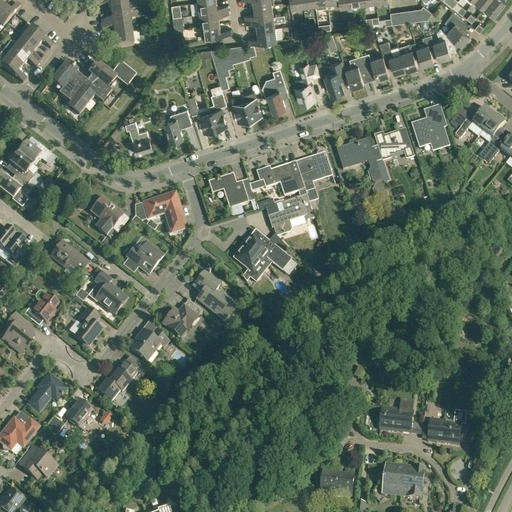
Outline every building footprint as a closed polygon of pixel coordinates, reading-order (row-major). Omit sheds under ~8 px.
[(111,12),(129,10),(127,0),(105,0),(98,1),(99,6),(110,5),(111,12)] [(213,0),(198,2),(200,14),(229,10),(228,6),(218,7),(216,0),(213,0)] [(329,8),(328,3),(327,0),(315,0),(316,4),(316,9),(329,8)] [(489,0),(484,7),(494,15),(505,1),(504,0),(489,0)] [(5,7),(0,13),(0,26),(0,27),(3,29),(15,14),(21,6),(17,3),(11,12),(5,7)] [(461,6),(457,3),(453,7),(462,15),(466,10),(461,6)] [(255,14),(244,16),(245,20),(274,16),(272,4),(254,7),(255,14)] [(433,13),(423,5),(421,9),(428,20),(429,19),(433,13)] [(180,9),(172,10),(173,18),(182,17),(180,9)] [(427,20),(428,20),(421,9),(413,10),(415,21),(427,20)] [(101,21),(102,26),(130,21),(129,10),(111,12),(112,20),(101,21)] [(200,14),(202,26),(220,23),(219,16),(230,14),(229,10),(200,14)] [(407,22),(415,21),(413,10),(406,11),(407,22)] [(406,11),(398,12),(400,23),(407,22),(406,11)] [(392,25),(400,23),(398,12),(391,13),(391,19),(392,25)] [(451,28),(447,33),(457,41),(462,45),(470,35),(460,28),(464,22),(453,13),(444,23),(451,28)] [(472,22),(475,18),(471,14),(467,19),(472,22)] [(274,16),(245,20),(246,25),(257,23),(258,31),(275,28),(274,16)] [(182,17),(173,18),(172,18),(174,31),(180,30),(184,29),(182,17)] [(113,28),(114,36),(132,34),(130,21),(102,26),(102,30),(113,28)] [(232,34),(231,29),(221,30),(220,23),(202,26),(204,38),(232,34)] [(475,29),(480,33),(484,28),(479,24),(475,29)] [(439,41),(433,43),(436,48),(439,60),(451,56),(447,44),(457,41),(447,33),(445,32),(434,25),(438,35),(439,41)] [(32,27),(24,37),(38,48),(43,42),(51,48),(54,45),(32,27)] [(259,38),(248,40),(248,45),(277,41),(277,39),(283,38),(281,28),(275,28),(258,31),(259,38)] [(104,45),(105,50),(134,46),(132,34),(114,36),(115,43),(104,45)] [(328,44),(335,41),(332,34),(326,37),(328,44)] [(430,50),(436,48),(433,43),(431,35),(422,38),(425,46),(417,48),(419,54),(423,65),(434,61),(430,50)] [(24,37),(16,47),(39,64),(41,60),(33,54),(38,48),(24,37)] [(395,74),(406,70),(400,53),(393,56),(388,41),(379,44),(383,56),(386,64),(391,63),(395,74)] [(399,48),(400,53),(406,70),(417,66),(414,55),(419,54),(417,48),(415,43),(399,48)] [(247,47),(246,45),(228,48),(232,63),(250,58),(249,57),(247,47)] [(253,45),(247,47),(249,57),(256,55),(253,45)] [(16,47),(9,56),(23,67),(28,61),(36,68),(39,64),(16,47)] [(233,68),(232,63),(228,48),(210,50),(212,56),(222,89),(229,88),(226,76),(230,75),(228,69),(233,68)] [(369,54),(362,56),(366,69),(373,67),(377,80),(389,76),(386,64),(383,56),(371,60),(369,54)] [(1,66),(24,83),(27,79),(18,73),(23,67),(9,56),(1,66)] [(360,71),(366,69),(362,56),(349,60),(352,68),(345,70),(351,88),(364,84),(360,71)] [(117,78),(127,86),(136,75),(121,62),(111,74),(97,63),(88,75),(92,78),(87,84),(76,75),(78,72),(67,63),(51,83),(62,91),(59,95),(70,104),(67,108),(79,117),(94,98),(103,104),(112,93),(108,90),(117,78)] [(346,77),(341,62),(330,65),(332,72),(325,75),(331,94),(344,90),(340,79),(346,77)] [(312,79),(319,77),(316,67),(309,69),(301,71),(303,79),(304,81),(312,79)] [(274,112),(275,113),(276,114),(277,114),(278,114),(279,113),(280,112),(280,111),(280,110),(286,108),(282,96),(288,94),(289,97),(288,97),(289,97),(283,76),(267,81),(264,88),(266,96),(268,95),(273,112),(274,112)] [(294,82),(297,93),(297,94),(298,98),(299,99),(301,104),(303,103),(304,104),(307,103),(308,102),(314,100),(309,84),(313,83),(312,79),(304,81),(303,79),(294,82)] [(213,98),(216,110),(210,112),(215,129),(227,125),(222,108),(228,107),(224,92),(218,93),(219,97),(213,98)] [(262,97),(257,99),(255,92),(243,96),(250,119),(267,114),(262,97)] [(200,112),(195,95),(188,97),(193,114),(200,112)] [(238,123),(250,119),(243,96),(231,99),(238,123)] [(452,106),(449,110),(447,113),(452,117),(457,110),(452,106)] [(446,127),(440,107),(425,112),(428,120),(413,125),(419,144),(418,144),(420,149),(431,145),(433,152),(449,146),(444,128),(446,127)] [(483,131),(494,116),(484,108),(475,119),(470,116),(455,135),(461,139),(468,130),(478,137),(481,133),(483,131)] [(192,123),(187,110),(172,115),(168,122),(164,123),(171,143),(183,139),(180,129),(181,126),(192,123)] [(204,132),(215,129),(210,112),(199,116),(204,132)] [(458,126),(460,127),(467,118),(459,112),(449,123),(456,129),(458,126)] [(494,116),(483,131),(481,133),(479,136),(489,144),(480,156),(485,160),(499,142),(506,132),(501,128),(505,124),(503,123),(503,119),(498,114),(496,117),(494,116)] [(127,130),(130,130),(134,142),(127,144),(129,151),(135,149),(137,154),(153,149),(147,131),(139,133),(135,121),(126,124),(127,130)] [(405,150),(408,159),(414,157),(406,131),(388,137),(389,139),(384,140),(383,134),(375,137),(382,161),(390,158),(389,155),(405,150)] [(506,132),(499,142),(485,160),(490,163),(500,150),(511,158),(511,155),(511,134),(511,136),(506,132)] [(350,145),(337,150),(338,153),(343,170),(349,168),(351,168),(352,166),(351,165),(361,162),(362,163),(363,163),(365,163),(368,162),(370,169),(369,172),(373,183),(375,184),(382,182),(378,169),(372,149),(364,152),(361,142),(357,143),(357,142),(355,141),(350,142),(349,144),(350,145)] [(27,143),(18,154),(33,166),(38,160),(41,162),(42,160),(45,163),(52,155),(40,146),(36,151),(27,143)] [(115,155),(115,154),(119,150),(113,145),(109,150),(115,155)] [(297,163),(296,163),(301,177),(305,190),(306,193),(307,196),(308,196),(310,204),(315,202),(316,202),(313,192),(315,191),(313,183),(312,180),(332,173),(327,159),(325,154),(324,154),(324,153),(323,153),(323,152),(322,152),(321,152),(320,152),(319,152),(318,153),(318,154),(317,155),(317,156),(304,160),(307,170),(300,172),(297,163)] [(20,180),(27,186),(33,178),(30,176),(31,174),(28,172),(33,166),(18,154),(10,164),(19,171),(15,177),(20,180)] [(270,168),(257,173),(260,182),(263,181),(265,189),(280,184),(284,197),(299,192),(301,198),(307,196),(306,193),(305,190),(301,177),(296,163),(290,165),(271,171),(270,168)] [(224,191),(230,210),(249,203),(242,182),(237,184),(234,175),(209,183),(213,195),(224,191)] [(31,190),(27,186),(20,180),(15,185),(6,178),(0,185),(0,190),(12,200),(17,194),(20,196),(21,195),(25,198),(31,190)] [(42,189),(39,193),(42,195),(45,191),(51,183),(47,180),(41,187),(42,189)] [(186,228),(175,194),(143,204),(148,219),(164,214),(171,233),(186,228)] [(284,213),(269,218),(273,230),(274,229),(276,235),(270,242),(280,250),(282,252),(286,247),(277,237),(287,234),(291,233),(292,230),(290,222),(306,216),(307,221),(314,219),(312,211),(313,211),(310,204),(308,196),(307,196),(301,198),(285,204),(282,205),(284,213)] [(91,213),(100,221),(95,227),(107,236),(112,230),(117,234),(128,219),(102,198),(91,213)] [(266,210),(275,207),(273,200),(257,205),(259,212),(266,210)] [(141,204),(135,206),(135,217),(144,215),(141,204)] [(147,221),(143,225),(151,231),(155,227),(147,221)] [(0,247),(4,251),(16,236),(5,228),(0,234),(0,247)] [(251,239),(245,246),(264,261),(266,258),(267,259),(283,272),(292,260),(283,252),(276,247),(265,238),(261,235),(257,239),(253,236),(251,239)] [(26,245),(16,236),(4,251),(10,256),(5,262),(15,270),(24,259),(19,255),(26,245)] [(106,238),(101,243),(109,250),(113,244),(106,238)] [(51,257),(67,269),(71,264),(82,272),(89,264),(62,243),(51,257)] [(164,256),(147,243),(139,253),(133,249),(126,258),(148,276),(164,256)] [(236,257),(235,259),(240,263),(249,270),(254,274),(264,261),(245,246),(236,257)] [(90,280),(97,272),(88,265),(82,273),(90,280)] [(214,293),(221,284),(205,271),(193,287),(201,294),(196,300),(224,322),(236,306),(221,293),(218,297),(214,293)] [(93,291),(99,295),(94,302),(96,304),(98,302),(114,315),(122,306),(121,305),(126,299),(108,285),(111,282),(101,274),(94,283),(97,285),(93,291)] [(299,286),(304,292),(312,285),(307,279),(299,286)] [(72,290),(69,294),(74,298),(77,294),(72,290)] [(32,312),(43,321),(47,323),(51,318),(49,316),(58,304),(46,294),(46,295),(43,292),(40,292),(38,293),(36,296),(35,298),(36,301),(39,303),(32,312)] [(181,339),(202,312),(188,301),(178,313),(174,310),(163,324),(181,339)] [(88,348),(102,330),(94,324),(99,318),(87,309),(79,319),(85,323),(74,337),(88,348)] [(13,340),(9,345),(21,355),(34,339),(22,330),(27,323),(16,314),(6,325),(11,329),(6,335),(13,340)] [(169,342),(158,333),(155,331),(150,337),(142,330),(134,341),(136,342),(130,350),(148,363),(156,353),(158,354),(162,348),(164,349),(169,342)] [(252,345),(249,348),(256,357),(261,352),(255,345),(252,345)] [(399,360),(389,359),(387,373),(402,375),(403,366),(398,365),(399,360)] [(322,370),(328,377),(335,386),(346,377),(340,370),(333,361),(322,370)] [(122,392),(137,373),(123,362),(108,381),(106,379),(97,391),(111,402),(120,391),(122,392)] [(56,404),(67,390),(48,375),(41,384),(43,386),(28,406),(39,414),(51,399),(56,404)] [(212,376),(207,381),(211,385),(216,380),(212,376)] [(429,380),(420,379),(418,388),(428,389),(429,380)] [(439,387),(430,386),(428,402),(437,403),(439,387)] [(78,428),(92,411),(79,401),(66,418),(78,428)] [(401,433),(411,434),(411,433),(412,424),(413,412),(414,412),(382,408),(382,409),(382,415),(383,415),(381,429),(380,429),(380,430),(396,432),(396,430),(402,431),(401,433)] [(427,441),(427,442),(437,443),(437,441),(443,442),(443,444),(458,445),(459,431),(461,431),(461,424),(462,424),(465,425),(466,413),(455,412),(454,423),(453,423),(453,421),(445,420),(445,422),(430,420),(429,429),(428,440),(428,441),(427,441)] [(101,419),(108,424),(112,418),(106,413),(101,419)] [(54,437),(63,426),(53,419),(45,430),(54,437)] [(0,436),(0,444),(2,446),(3,447),(2,448),(2,449),(3,451),(4,452),(5,453),(7,453),(8,453),(9,452),(10,453),(17,445),(22,449),(23,450),(24,449),(29,442),(39,429),(29,421),(24,427),(17,422),(13,426),(10,424),(0,436)] [(144,426),(138,432),(144,438),(150,433),(144,426)] [(43,432),(38,439),(44,444),(49,437),(43,432)] [(334,432),(333,446),(332,452),(341,453),(342,442),(347,443),(348,434),(334,432)] [(75,445),(70,441),(66,445),(73,450),(74,448),(73,447),(75,445)] [(57,467),(39,453),(24,471),(37,481),(41,475),(47,480),(57,467)] [(382,494),(401,497),(405,466),(385,464),(382,494)] [(405,466),(401,497),(421,499),(425,469),(405,466)] [(336,494),(336,496),(342,497),(343,496),(352,497),(352,496),(351,496),(354,475),(354,476),(354,475),(345,474),(344,476),(339,475),(339,473),(323,471),(323,472),(322,478),(323,479),(322,493),(321,493),(322,493),(336,494)] [(17,511),(20,509),(19,508),(24,501),(29,505),(17,495),(11,490),(0,503),(0,509),(3,511),(17,511)] [(363,511),(365,503),(358,502),(356,511),(363,511)]
